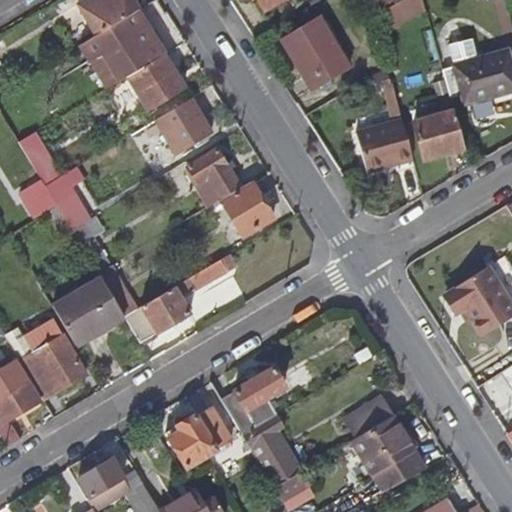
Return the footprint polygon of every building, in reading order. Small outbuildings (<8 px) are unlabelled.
[(137,10),(139,9),(133,0),(87,0),(79,5),(96,34),(137,10)] [(384,10),(391,5),(399,0),(369,0),(374,16),(384,10)] [(426,9),(423,0),(399,0),(391,5),(384,10),(395,28),(426,9)] [(164,54),(137,10),(96,34),(81,44),(90,58),(103,50),(122,80),(127,77),(164,54)] [(350,68),(319,17),(283,38),(314,88),(350,68)] [(456,65),(464,62),(475,59),(481,58),(478,50),(467,53),(463,41),(450,45),(456,65)] [(107,89),(122,80),(103,50),(90,58),(107,89)] [(443,68),(451,97),(460,95),(462,104),(511,90),(511,71),(506,51),(481,58),(475,59),(464,62),(456,65),(443,68)] [(184,87),(164,54),(127,77),(147,108),(184,87)] [(380,91),(393,87),(387,71),(375,75),(380,91)] [(211,130),(191,99),(155,121),(174,153),(211,130)] [(425,161),(466,149),(454,108),(414,120),(425,161)] [(369,173),(414,160),(402,118),(358,131),(369,173)] [(34,133),(19,142),(31,161),(45,152),(34,133)] [(240,185),(220,151),(190,168),(211,202),(240,185)] [(50,211),(58,207),(50,193),(46,187),(43,181),(21,195),(36,219),(50,211)] [(274,219),(254,183),(225,199),(247,236),(274,219)] [(61,186),(50,193),(58,207),(73,231),(88,221),(73,197),(70,199),(61,186)] [(50,211),(66,238),(74,233),(73,231),(58,207),(50,211)] [(99,274),(112,266),(95,237),(104,231),(95,217),(88,221),(73,231),(74,233),(80,243),(99,274)] [(127,319),(140,342),(189,313),(180,299),(211,280),(226,271),(220,262),(206,271),(127,319)] [(125,317),(138,309),(112,266),(99,274),(102,278),(117,302),(125,317)] [(511,305),(489,266),(447,293),(459,313),(464,310),(469,319),(481,338),(511,319),(511,305)] [(113,325),(125,317),(117,302),(102,278),(53,306),(77,346),(113,325)] [(459,313),(447,293),(442,296),(454,316),(459,313)] [(464,310),(459,313),(464,322),(469,319),(464,310)] [(21,359),(25,366),(42,395),(53,389),(55,392),(85,374),(52,320),(23,336),(22,337),(31,352),(21,359)] [(21,359),(31,352),(22,337),(23,336),(18,327),(6,334),(8,338),(21,359)] [(0,435),(7,447),(23,437),(12,418),(40,401),(21,369),(25,366),(21,359),(8,338),(0,342),(0,345),(15,371),(0,379),(0,382),(2,387),(0,388),(0,435)] [(372,356),(366,348),(353,356),(358,364),(372,356)] [(274,369),(220,401),(241,435),(255,426),(275,415),(265,398),(283,387),(274,369)] [(359,436),(396,413),(385,394),(348,416),(359,436)] [(231,439),(210,407),(163,435),(183,468),(231,439)] [(255,426),(241,435),(273,487),(300,471),(301,470),(294,457),(297,456),(282,430),(287,426),(280,412),(275,415),(255,426)] [(427,467),(396,413),(359,436),(354,439),(385,491),(427,467)] [(157,511),(133,471),(122,477),(111,460),(77,481),(88,499),(86,500),(92,511),(94,511),(126,494),(136,511),(157,511)] [(300,471),(273,487),(282,502),(309,486),(300,471)] [(220,511),(210,494),(204,499),(200,501),(194,492),(190,486),(157,506),(160,511),(220,511)] [(458,511),(450,498),(426,511),(458,511)]
